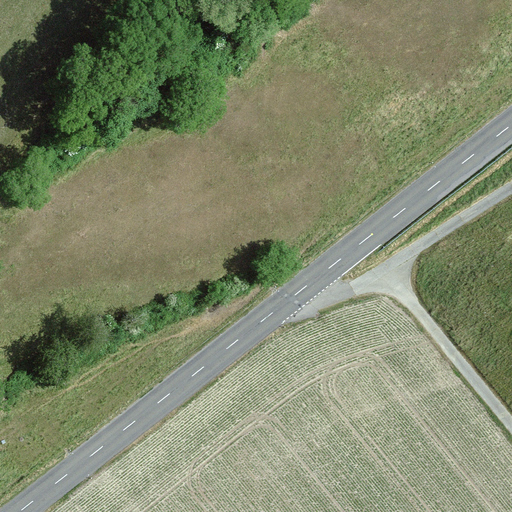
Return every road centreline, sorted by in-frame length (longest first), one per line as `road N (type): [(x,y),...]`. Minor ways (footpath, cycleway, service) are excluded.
road 1 (tertiary): [(511,123),(12,511)]
road 2 (track): [(293,296),(362,284),(511,189)]
road 3 (track): [(385,270),(511,423)]
